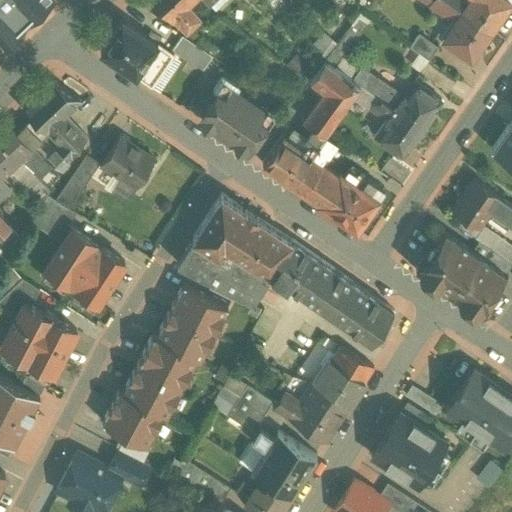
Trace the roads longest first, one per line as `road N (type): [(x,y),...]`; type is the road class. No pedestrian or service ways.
road 1 (residential): [(222,152),(21,511)]
road 2 (residential): [(511,58),(370,261)]
road 3 (residential): [(433,305),(302,511)]
road 4 (residential): [(52,28),(222,152)]
road 5 (residential): [(222,152),(370,261)]
